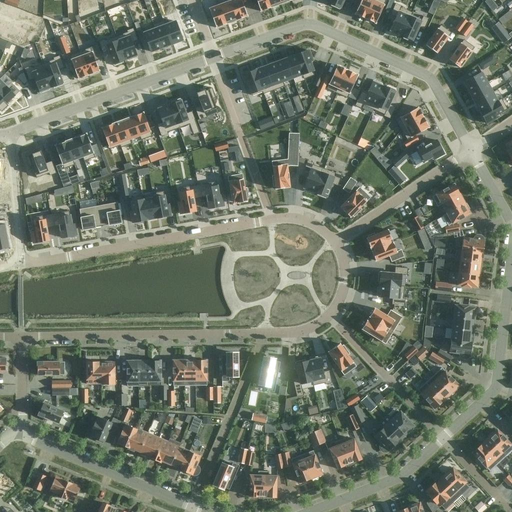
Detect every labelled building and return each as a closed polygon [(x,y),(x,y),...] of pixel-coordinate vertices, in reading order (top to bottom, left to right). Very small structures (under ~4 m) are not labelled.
[(218,0),(217,1),(219,5),(220,5),(227,24),(237,20),(229,0),(218,0)] [(229,0),(237,20),(247,16),(241,0),(229,0)] [(256,0),(260,11),(271,7),(268,0),(256,0)] [(330,0),(329,2),(332,4),(331,5),(339,9),(343,0),(330,0)] [(361,0),(355,14),(365,19),(373,0),(361,0)] [(384,0),(373,0),(365,19),(375,23),(386,1),(384,0)] [(498,9),(490,0),(488,0),(485,3),(492,13),(498,9)] [(396,17),(390,32),(398,36),(399,34),(401,35),(411,15),(412,13),(401,7),(401,6),(395,3),(390,15),(396,17)] [(219,5),(209,9),(216,28),(227,24),(220,5),(219,5)] [(511,14),(510,12),(498,21),(502,26),(511,18),(511,14)] [(411,15),(401,35),(404,36),(403,38),(411,42),(418,27),(424,30),(429,19),(423,16),(421,19),(411,15)] [(462,18),(454,28),(460,32),(467,22),(462,18)] [(164,21),(153,25),(153,27),(154,27),(162,48),(172,44),(165,25),(164,21)] [(165,25),(172,44),(182,40),(175,21),(165,25)] [(510,38),(498,22),(491,27),(503,43),(510,38)] [(468,23),(460,33),(465,37),(473,26),(468,23)] [(440,25),(426,45),(436,53),(451,33),(440,25)] [(153,27),(143,31),(151,52),(162,48),(154,27),(153,27)] [(127,32),(116,36),(125,60),(127,59),(128,60),(137,57),(131,42),(137,40),(133,28),(127,31),(127,32)] [(105,39),(98,41),(102,53),(109,51),(114,65),(123,62),(122,60),(125,60),(116,36),(105,40),(105,39)] [(64,37),(57,40),(62,55),(69,52),(64,37)] [(463,40),(449,60),(459,67),(474,47),(463,40)] [(90,48),(80,51),(89,75),(99,71),(95,60),(102,57),(97,45),(90,48)] [(80,51),(69,55),(78,79),(89,75),(80,51)] [(308,51),(295,55),(302,74),(304,79),(315,75),(310,61),(312,60),(308,51)] [(54,59),(42,64),(51,87),(54,86),(55,88),(63,85),(58,70),(64,67),(59,55),(53,58),(54,59)] [(295,55),(285,59),(292,78),(302,74),(295,55)] [(285,59),(275,63),(282,82),(283,81),(292,78),(285,59)] [(275,63),(265,67),(274,90),(284,86),(283,81),(282,82),(275,63)] [(322,63),(317,75),(322,77),(324,74),(328,65),(322,63)] [(31,66),(24,68),(29,81),(35,78),(40,93),(49,90),(49,88),(51,87),(42,64),(31,68),(31,66)] [(337,66),(327,88),(337,93),(347,70),(337,66)] [(265,67),(255,70),(263,91),(262,92),(263,94),(274,90),(265,67)] [(255,70),(242,75),(246,85),(248,84),(252,95),(262,92),(263,91),(255,70)] [(347,70),(337,93),(347,98),(348,97),(355,100),(359,91),(352,87),(357,75),(347,70)] [(481,73),(464,83),(469,92),(487,83),(481,73)] [(0,78),(0,93),(7,87),(13,82),(5,74),(0,78)] [(322,77),(318,87),(324,90),(330,77),(324,74),(322,77)] [(361,92),(355,106),(361,108),(362,105),(373,110),(384,87),(381,85),(382,84),(373,80),(367,95),(361,92)] [(487,83),(469,92),(474,102),(492,92),(487,83)] [(384,87),(373,110),(384,114),(384,116),(390,119),(395,107),(389,104),(395,90),(387,86),(386,88),(384,87)] [(7,87),(0,93),(0,109),(1,111),(8,106),(6,104),(14,95),(7,87)] [(201,106),(195,108),(199,120),(218,113),(213,99),(215,98),(212,88),(205,90),(200,91),(196,93),(197,95),(201,106)] [(492,92),(474,102),(480,111),(497,102),(497,101),(492,92)] [(172,104),(169,105),(178,128),(189,124),(193,135),(199,133),(192,111),(186,114),(180,99),(171,102),(172,104)] [(497,102),(480,111),(486,123),(496,118),(494,116),(507,109),(501,99),(497,101),(497,102)] [(163,122),(157,124),(161,136),(167,134),(167,132),(178,128),(169,105),(167,106),(166,104),(157,107),(163,122)] [(418,108),(396,120),(401,130),(423,117),(418,108)] [(143,113),(133,117),(140,135),(139,135),(141,140),(152,136),(143,113)] [(133,117),(123,120),(130,139),(139,135),(140,135),(133,117)] [(423,117),(401,130),(407,139),(403,142),(406,148),(418,141),(415,135),(429,127),(423,117)] [(123,120),(112,124),(120,145),(121,148),(132,143),(130,139),(123,120)] [(112,124),(102,128),(110,149),(120,145),(112,124)] [(86,134),(76,138),(83,156),(82,157),(84,161),(95,157),(101,155),(96,144),(91,146),(86,134)] [(76,138),(66,141),(73,160),(82,157),(83,156),(76,138)] [(436,140),(416,151),(422,162),(433,156),(434,159),(443,154),(436,140)] [(66,141),(55,145),(64,169),(75,165),(73,160),(66,141)] [(226,142),(214,145),(216,151),(228,148),(226,142)] [(286,160),(272,162),(274,176),(272,176),(273,186),(275,186),(275,189),(285,188),(289,187),(289,184),(288,178),(288,173),(287,166),(290,165),(297,166),(298,147),(291,147),(291,159),(286,160)] [(32,154),(26,157),(29,167),(32,166),(36,178),(49,173),(50,175),(56,173),(52,161),(45,163),(41,153),(41,151),(37,152),(32,154)] [(402,151),(392,163),(397,167),(407,156),(402,151)] [(307,160),(302,172),(309,175),(303,189),(312,193),(312,191),(315,192),(324,169),(313,164),(313,163),(307,160)] [(148,168),(137,170),(138,176),(149,174),(148,168)] [(324,169),(315,192),(318,193),(317,195),(326,198),(331,183),(337,186),(342,174),(336,171),(335,173),(324,169)] [(242,174),(228,177),(230,190),(231,195),(232,201),(233,204),(237,203),(247,201),(246,198),(248,198),(246,188),(244,188),(242,174)] [(350,178),(343,189),(349,192),(356,182),(350,178)] [(204,184),(197,185),(200,197),(206,196),(208,208),(224,206),(222,195),(219,196),(216,182),(204,184)] [(126,184),(120,185),(123,199),(128,198),(126,184)] [(436,194),(442,204),(459,194),(454,184),(447,188),(442,190),(442,191),(436,194)] [(181,202),(178,203),(180,213),(195,211),(193,199),(200,197),(197,185),(191,186),(179,188),(181,202)] [(342,205),(340,207),(343,210),(350,217),(352,215),(353,216),(360,209),(359,208),(369,198),(359,188),(350,197),(346,201),(342,205)] [(163,191),(152,193),(157,218),(170,215),(168,205),(166,205),(163,191)] [(142,195),(146,220),(157,218),(152,193),(153,198),(143,200),(142,195)] [(442,204),(447,213),(464,204),(459,194),(442,204)] [(142,195),(131,197),(133,211),(131,212),(132,222),(146,220),(142,195)] [(118,202),(98,206),(102,226),(121,223),(118,202)] [(447,213),(442,216),(448,226),(459,220),(464,217),(463,217),(470,213),(468,210),(469,209),(466,203),(464,204),(447,213)] [(98,206),(79,209),(83,230),(102,226),(98,206)] [(69,211),(50,214),(53,227),(59,225),(61,238),(76,235),(75,224),(72,225),(69,211)] [(50,214),(32,218),(34,232),(31,232),(33,243),(48,240),(46,228),(53,227),(50,214)] [(417,216),(411,220),(417,231),(423,227),(417,216)] [(4,220),(0,220),(0,248),(9,247),(4,220)] [(458,224),(445,227),(446,233),(459,231),(458,224)] [(368,237),(366,238),(370,247),(371,249),(373,248),(392,241),(387,230),(375,235),(374,233),(367,236),(368,237)] [(423,230),(417,232),(425,252),(431,250),(423,230)] [(463,238),(462,250),(483,253),(483,252),(482,252),(484,241),(484,240),(484,239),(483,238),(483,237),(482,236),(481,236),(480,235),(479,235),(478,235),(477,235),(476,235),(475,236),(474,237),(474,238),(473,239),(473,240),(463,238)] [(446,240),(435,238),(434,247),(444,248),(446,240)] [(373,248),(371,249),(372,252),(375,261),(389,255),(391,261),(403,257),(401,250),(396,252),(392,241),(373,248)] [(462,250),(460,262),(481,264),(482,258),(483,253),(462,250)] [(444,261),(437,260),(436,269),(443,270),(444,261)] [(460,262),(459,273),(478,275),(479,271),(480,271),(481,264),(460,262)] [(379,272),(378,281),(380,282),(379,284),(404,287),(404,286),(400,286),(400,274),(407,275),(407,268),(395,267),(394,274),(379,272)] [(478,275),(459,273),(457,285),(462,285),(461,286),(470,287),(470,286),(477,287),(477,285),(478,285),(479,280),(478,280),(478,275)] [(451,292),(452,284),(435,282),(434,290),(451,292)] [(377,287),(376,296),(392,298),(392,304),(404,305),(405,299),(403,298),(404,287),(379,284),(379,287),(377,287)] [(437,295),(436,302),(449,303),(450,296),(437,295)] [(450,317),(453,318),(453,317),(473,320),(473,315),(475,315),(475,310),(474,310),(474,308),(468,307),(468,306),(459,305),(459,306),(455,306),(455,307),(451,307),(450,317)] [(369,316),(368,319),(370,320),(391,333),(401,317),(390,310),(387,316),(374,308),(369,316)] [(453,318),(452,329),(473,331),(474,324),(472,324),(473,320),(453,317),(453,318)] [(367,321),(362,329),(363,330),(362,331),(368,335),(369,334),(385,343),(391,333),(370,320),(368,319),(367,321)] [(433,328),(425,328),(424,338),(431,339),(433,328)] [(452,329),(451,340),(472,343),(473,337),(472,337),(473,331),(452,329)] [(472,343),(451,340),(449,352),(459,353),(459,354),(460,355),(460,356),(460,357),(461,358),(462,358),(463,359),(464,359),(465,359),(466,359),(467,358),(468,358),(469,357),(469,356),(470,355),(470,354),(471,343),(472,343)] [(332,349),(328,352),(330,354),(333,359),(336,363),(344,374),(355,366),(347,354),(349,353),(343,345),(341,346),(340,344),(332,349)] [(413,346),(404,355),(408,360),(417,351),(413,346)] [(423,347),(415,354),(421,361),(428,354),(423,347)] [(440,349),(436,355),(448,362),(451,357),(440,349)] [(432,352),(428,358),(440,365),(444,360),(432,352)] [(228,375),(237,375),(237,354),(227,354),(227,355),(222,355),(222,380),(228,380),(228,375)] [(414,355),(409,360),(412,363),(417,359),(414,355)] [(273,357),(266,356),(266,358),(264,358),(259,383),(268,385),(267,390),(273,391),(279,362),(274,361),(274,360),(273,360),(273,357)] [(310,360),(308,361),(313,385),(325,383),(325,384),(332,383),(329,370),(322,372),(319,357),(310,359),(310,360)] [(138,386),(138,381),(138,361),(138,359),(131,359),(131,361),(127,361),(127,368),(127,374),(127,386),(138,386)] [(184,385),(184,360),(184,359),(177,359),(177,360),(173,361),(173,368),(173,373),(173,386),(184,385)] [(195,360),(184,360),(184,385),(195,385),(195,360)] [(206,360),(195,360),(195,385),(206,385),(206,373),(207,373),(207,367),(206,367),(206,360)] [(299,377),(293,379),(297,396),(303,395),(301,386),(300,383),(312,381),(313,386),(313,385),(308,361),(305,362),(304,360),(295,362),(299,377)] [(38,368),(38,375),(64,375),(64,362),(43,362),(43,361),(37,361),(37,368),(38,368)] [(102,362),(100,362),(101,384),(102,384),(115,384),(115,362),(111,362),(111,361),(102,361),(102,362)] [(149,361),(138,361),(138,381),(149,381),(149,361)] [(160,361),(149,361),(149,381),(160,381),(160,373),(161,373),(161,368),(160,368),(160,361)] [(101,384),(100,362),(99,362),(86,362),(86,384),(101,384)] [(411,368),(405,374),(410,379),(416,373),(411,368)] [(441,368),(433,375),(450,393),(452,394),(456,390),(455,389),(458,386),(441,368)] [(425,383),(429,386),(442,401),(450,393),(433,375),(425,383)] [(442,401),(429,386),(420,394),(425,399),(429,403),(434,408),(442,401)] [(287,389),(280,388),(278,396),(285,397),(287,389)] [(340,389),(333,391),(335,402),(344,400),(340,389)] [(376,403),(383,399),(379,393),(372,398),(376,403)] [(356,394),(345,401),(349,406),(359,399),(356,394)] [(43,403),(41,410),(40,409),(37,415),(43,417),(58,423),(63,411),(43,403)] [(364,421),(357,405),(350,408),(357,424),(364,421)] [(131,411),(125,408),(120,420),(126,422),(131,411)] [(396,410),(389,417),(406,435),(408,433),(408,434),(413,429),(412,427),(413,426),(409,421),(410,420),(405,415),(404,416),(400,412),(399,413),(396,410)] [(251,420),(265,423),(267,417),(253,413),(251,420)] [(358,428),(352,414),(346,417),(352,431),(358,428)] [(92,429),(93,430),(90,436),(92,437),(92,438),(100,442),(102,436),(105,437),(108,431),(114,434),(119,421),(112,418),(111,422),(98,417),(96,422),(95,422),(92,429)] [(174,420),(167,417),(164,424),(172,427),(174,420)] [(381,425),(380,425),(398,443),(401,440),(401,439),(406,435),(389,417),(391,420),(383,427),(381,425)] [(201,422),(193,419),(189,429),(197,432),(201,422)] [(128,449),(137,429),(126,424),(124,428),(123,428),(118,439),(119,440),(118,443),(128,448),(128,449)] [(289,424),(281,425),(284,433),(291,430),(289,424)] [(274,427),(265,425),(265,434),(276,434),(274,427)] [(398,443),(380,425),(373,432),(375,435),(374,436),(381,443),(380,444),(380,445),(380,446),(380,447),(380,448),(380,449),(380,450),(381,451),(382,451),(383,452),(384,452),(385,452),(386,452),(387,452),(388,452),(389,451),(397,443),(397,444),(398,443)] [(137,429),(128,449),(133,451),(133,450),(139,452),(147,433),(137,429)] [(320,430),(314,432),(319,444),(325,442),(320,430)] [(489,437),(488,437),(505,456),(511,449),(511,446),(505,439),(506,439),(502,435),(497,430),(493,433),(492,432),(487,436),(489,437)] [(319,444),(314,432),(308,434),(313,446),(319,444)] [(147,433),(139,452),(146,455),(146,454),(150,455),(149,457),(149,458),(158,438),(147,433)] [(488,437),(481,445),(498,463),(505,456),(488,437)] [(158,438),(149,458),(160,462),(170,439),(169,439),(168,442),(158,438)] [(345,438),(340,440),(349,463),(362,458),(354,439),(346,442),(345,438)] [(170,439),(160,462),(161,460),(165,462),(164,463),(171,466),(180,443),(170,439)] [(349,463),(340,440),(334,442),(336,446),(328,449),(336,468),(349,463)] [(180,443),(171,466),(176,468),(176,469),(181,471),(189,451),(179,447),(180,443)] [(498,463),(481,445),(472,452),(477,458),(481,462),(489,471),(498,463)] [(244,464),(247,450),(241,448),(238,462),(244,464)] [(189,451),(181,471),(182,470),(192,475),(193,475),(194,475),(195,475),(196,475),(197,474),(198,474),(199,473),(199,472),(199,471),(199,470),(199,469),(199,468),(199,467),(198,466),(197,465),(196,465),(200,456),(189,451)] [(313,451),(302,455),(311,478),(312,480),(318,477),(317,476),(322,474),(319,467),(318,462),(317,462),(313,451)] [(291,466),(288,452),(281,453),(284,467),(291,466)] [(255,454),(248,453),(245,466),(252,467),(255,454)] [(281,453),(274,455),(277,469),(284,467),(281,453)] [(311,478),(302,455),(291,459),(295,471),(297,476),(300,482),(311,478)] [(233,463),(232,464),(225,461),(223,465),(222,464),(214,484),(223,488),(224,487),(229,489),(238,465),(233,463)] [(445,473),(442,475),(461,494),(468,487),(464,483),(465,482),(461,477),(462,477),(457,471),(456,472),(452,468),(451,469),(449,467),(444,472),(445,473)] [(249,496),(262,496),(263,471),(258,471),(258,475),(249,475),(249,496)] [(263,471),(262,496),(276,497),(277,476),(269,475),(269,471),(263,471)] [(46,476),(39,473),(33,487),(40,490),(46,476)] [(437,479),(434,482),(452,502),(461,494),(442,475),(438,479),(437,479)] [(511,478),(508,475),(503,479),(509,485),(511,482),(511,478)] [(81,487),(55,476),(49,491),(57,494),(56,495),(66,500),(67,498),(75,501),(81,487)] [(452,502),(434,482),(433,482),(434,483),(425,491),(428,494),(427,495),(436,504),(437,503),(440,506),(441,505),(445,509),(452,502)] [(484,503),(479,498),(473,504),(477,509),(484,503)] [(112,511),(115,508),(102,502),(97,511),(112,511)] [(409,507),(408,507),(409,511),(423,511),(422,510),(419,503),(415,505),(414,503),(408,505),(409,507)]
